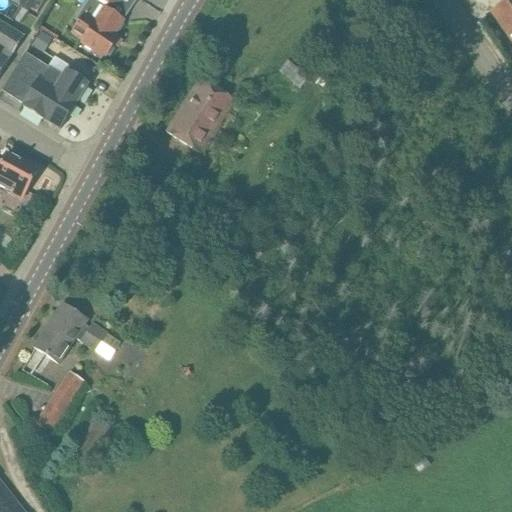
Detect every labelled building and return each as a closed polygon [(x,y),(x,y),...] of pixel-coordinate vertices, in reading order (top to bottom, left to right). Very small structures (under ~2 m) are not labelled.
[(511,0),(508,0),(490,13),(511,44),(511,0)] [(89,49),(105,60),(119,39),(115,36),(124,21),(104,8),(92,27),(81,20),(72,33),(82,40),(80,44),(89,49)] [(0,76),(2,72),(24,38),(0,23),(0,76)] [(44,54),(53,40),(41,33),(33,46),(44,54)] [(76,105),(88,84),(66,71),(63,77),(26,55),(1,92),(2,93),(3,92),(23,104),(22,106),(24,107),(23,109),(44,122),(45,120),(61,130),(76,105)] [(281,72),(296,85),(300,88),(310,75),(292,59),(281,72)] [(167,134),(184,145),(199,154),(233,100),(201,80),(167,134)] [(8,156),(7,155),(1,166),(0,165),(0,187),(11,193),(14,187),(25,193),(21,199),(23,200),(37,172),(21,163),(19,162),(21,159),(10,152),(8,156)] [(206,165),(196,159),(189,170),(199,176),(206,165)] [(62,305),(34,349),(58,365),(75,340),(80,343),(80,344),(95,354),(108,334),(93,324),(90,329),(85,325),(87,322),(62,305)] [(70,373),(35,425),(52,437),(75,404),(72,402),(85,383),(70,373)] [(91,464),(115,431),(93,415),(69,448),(91,464)] [(422,453),(410,460),(419,474),(431,466),(422,453)] [(0,511),(22,511),(0,482),(0,511)]
